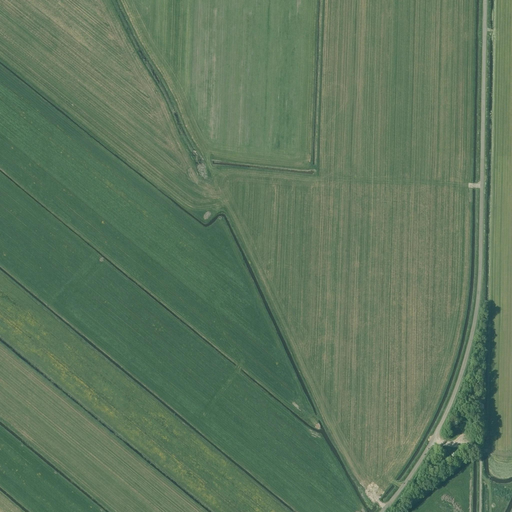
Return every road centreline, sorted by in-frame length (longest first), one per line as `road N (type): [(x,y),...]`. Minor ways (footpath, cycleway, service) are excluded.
road 1 (unclassified): [(381,511),(447,412),(471,343),(485,0)]
road 2 (track): [(315,397),(353,470),(385,507)]
